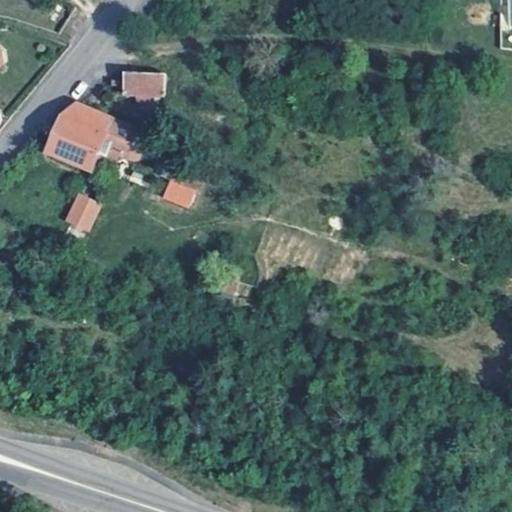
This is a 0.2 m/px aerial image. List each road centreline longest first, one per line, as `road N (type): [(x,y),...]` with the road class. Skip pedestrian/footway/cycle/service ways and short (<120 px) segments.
road 1 (residential): [(0,155),(124,0)]
road 2 (secondary): [(0,458),(165,511)]
